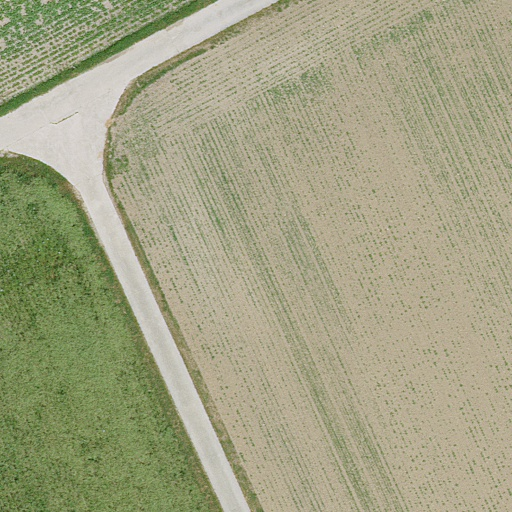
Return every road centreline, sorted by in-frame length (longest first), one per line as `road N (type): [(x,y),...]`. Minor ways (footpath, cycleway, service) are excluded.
road 1 (track): [(66,106),(248,511)]
road 2 (track): [(264,0),(0,141)]
